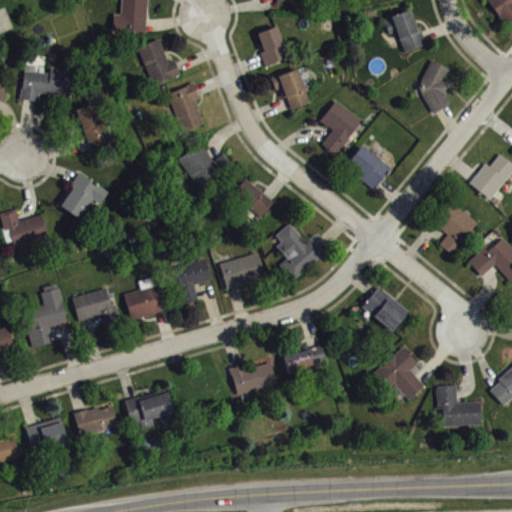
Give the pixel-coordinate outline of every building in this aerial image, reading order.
[(119,0),(119,12),(112,12),(111,30),(145,31),(146,0),(119,0)] [(276,0),(279,9),(301,0),(276,0)] [(511,0),(486,0),(504,23),(511,17),(511,0)] [(388,15),(390,18),(382,21),(387,32),(394,29),(403,51),(425,43),(419,29),(416,30),(413,24),(415,23),(413,17),(411,18),(407,9),(388,15)] [(255,32),(262,50),(258,51),(264,64),(286,56),(274,24),(255,32)] [(136,46),(151,83),(180,72),(174,58),(167,61),(157,37),(136,46)] [(448,67),(442,78),(444,85),(442,91),(449,102),(431,113),(416,86),(430,58),(448,67)] [(18,98),(19,86),(20,86),(22,69),(48,72),(49,65),(69,68),(67,83),(69,83),(68,95),(38,91),(36,100),(18,98)] [(268,76),(295,67),(308,101),(289,108),(284,95),(282,96),(278,87),(274,89),(268,76)] [(0,81),(0,106),(8,105),(3,81),(0,81)] [(165,92),(182,129),(202,122),(196,108),(198,108),(194,98),(198,97),(192,81),(165,92)] [(317,119),(334,99),(360,119),(335,154),(319,142),(329,128),(317,119)] [(73,108),(91,150),(114,142),(105,120),(101,121),(93,100),(73,108)] [(176,158),(197,185),(216,173),(218,175),(232,164),(222,151),(212,159),(198,141),(176,158)] [(360,144),(388,168),(373,188),(343,164),(360,144)] [(484,162),(468,182),(488,198),(511,168),(511,164),(499,153),(489,166),(484,162)] [(55,202),(78,171),(107,190),(98,203),(91,198),(77,218),(55,202)] [(243,176),(271,200),(260,216),(248,207),(241,207),(227,193),(243,176)] [(438,243),(446,233),(428,219),(446,198),(475,221),(470,228),(474,231),(454,257),(438,243)] [(0,211),(0,222),(1,226),(0,226),(5,242),(11,240),(13,246),(47,235),(40,212),(17,219),(14,207),(0,211)] [(274,233),(280,240),(275,245),(285,257),(277,263),(291,280),(326,249),(313,232),(303,240),(288,222),(274,233)] [(483,246),(467,261),(479,274),(494,263),(508,280),(511,276),(511,249),(501,237),(486,250),(483,246)] [(255,251),(263,277),(225,287),(218,262),(255,251)] [(197,299),(192,283),(210,278),(203,258),(172,267),(182,303),(197,299)] [(122,292),(130,318),(169,307),(161,281),(153,284),(150,276),(136,280),(139,287),(122,292)] [(41,285),(51,283),(52,288),(58,286),(66,319),(46,326),(51,340),(28,347),(18,311),(42,303),(39,292),(43,290),(41,285)] [(377,285),(361,305),(390,329),(407,310),(377,285)] [(70,296),(77,320),(99,313),(103,326),(121,320),(115,303),(110,305),(104,286),(70,296)] [(0,350),(5,349),(4,347),(12,345),(5,324),(0,325),(0,350)] [(280,355),(286,373),(310,365),(312,369),(327,364),(320,343),(280,355)] [(402,346),(373,371),(397,400),(404,394),(407,398),(422,384),(409,369),(417,362),(402,346)] [(227,366),(229,374),(230,373),(235,393),(275,382),(269,361),(243,368),(242,362),(227,366)] [(488,389),(502,404),(511,394),(511,365),(497,378),(499,380),(488,389)] [(175,381),(182,403),(222,393),(216,374),(210,376),(209,372),(175,381)] [(435,384),(437,414),(442,413),(442,424),(479,423),(478,401),(456,401),(454,384),(435,384)] [(122,399),(129,423),(138,420),(141,428),(153,424),(151,417),(172,411),(164,388),(138,396),(137,395),(122,399)] [(71,411),(79,435),(117,424),(111,404),(106,405),(106,406),(101,407),(100,406),(97,407),(97,405),(86,408),(86,407),(71,411)] [(24,426),(31,451),(66,441),(59,415),(24,426)] [(0,432),(0,460),(18,455),(10,430),(0,432)]
